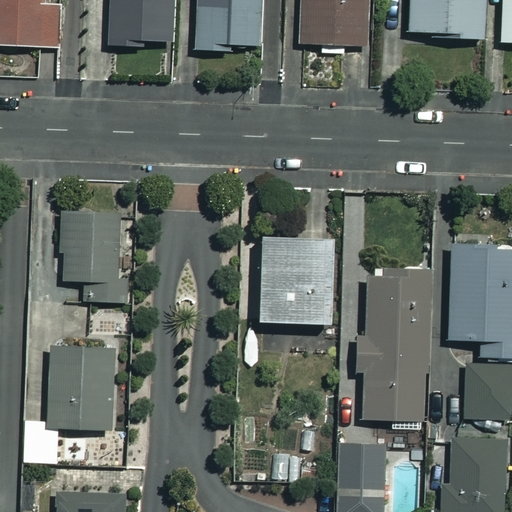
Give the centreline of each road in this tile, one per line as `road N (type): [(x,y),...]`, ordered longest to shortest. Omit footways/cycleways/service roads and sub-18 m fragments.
road 1 (residential): [(189,134),(511,145)]
road 2 (residential): [(184,436),(168,413),(162,334),(171,249),(186,227)]
road 3 (residential): [(186,227),(201,250),(209,329),(198,413),(184,436)]
road 4 (residential): [(0,127),(189,134)]
